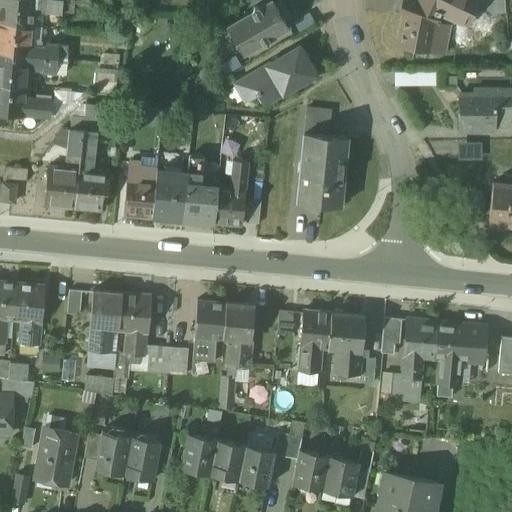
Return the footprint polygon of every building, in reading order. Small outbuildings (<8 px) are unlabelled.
[(62,0),(59,0),(0,0),(0,20),(34,23),(35,7),(42,12),(61,14),(62,0)] [(252,11),(227,26),(243,54),(258,46),(289,28),(272,0),(270,0),(259,7),(254,7),(252,11)] [(410,0),(404,17),(403,16),(398,45),(429,51),(435,23),(431,22),(434,13),(441,14),(441,12),(444,13),(449,0),(410,0)] [(34,23),(0,20),(0,51),(58,57),(59,45),(32,43),(34,23)] [(69,46),(59,45),(58,57),(68,59),(69,46)] [(298,46),(235,83),(244,99),(256,92),(263,104),(314,74),(298,46)] [(58,57),(0,51),(0,82),(28,85),(29,67),(42,69),(42,71),(66,74),(68,59),(58,57)] [(434,82),(434,70),(411,70),(411,74),(394,73),(393,81),(434,82)] [(28,85),(0,82),(0,113),(48,118),(50,102),(26,99),(28,85)] [(65,100),(66,86),(51,85),(50,99),(65,100)] [(511,90),(473,90),(473,95),(459,95),(459,129),(495,129),(495,115),(511,115),(511,90)] [(330,109),(306,107),(303,131),(305,131),(327,134),(330,109)] [(69,165),(52,164),(48,203),(74,206),(83,128),(71,127),(67,160),(69,165)] [(98,130),(83,128),(74,206),(106,209),(111,170),(94,168),(98,130)] [(327,134),(305,131),(298,201),(341,206),(348,136),(327,134)] [(455,157),(478,157),(478,139),(455,140),(455,157)] [(147,151),(133,149),(126,211),(152,214),(156,179),(144,178),(147,151)] [(219,185),(201,183),(204,156),(191,155),(189,173),(184,218),(215,221),(219,185)] [(230,186),(219,185),(215,221),(242,224),(249,161),(233,160),(230,186)] [(29,168),(6,165),(4,177),(28,179),(29,168)] [(189,173),(157,170),(156,179),(152,214),(184,218),(189,173)] [(511,183),(492,181),(487,222),(511,225),(511,183)] [(16,184),(3,182),(2,199),(14,200),(16,184)] [(261,199),(249,198),(246,222),(257,224),(261,199)] [(17,283),(0,281),(0,340),(6,341),(8,316),(14,317),(17,283)] [(45,285),(17,283),(14,317),(22,317),(19,342),(39,344),(45,285)] [(82,289),(70,288),(67,312),(80,313),(82,289)] [(121,291),(94,289),(88,348),(110,350),(112,326),(118,327),(121,292),(121,291)] [(149,295),(121,292),(118,327),(126,327),(123,352),(130,352),(144,354),(149,295)] [(227,302),(198,299),(192,359),(214,360),(216,336),(224,337),(227,302)] [(254,304),(227,302),(224,337),(230,338),(228,362),(249,364),(254,304)] [(293,310),(279,309),(277,333),(291,335),(293,310)] [(332,311),(303,309),(296,370),(309,371),(309,387),(320,388),(321,371),(319,370),(321,347),(328,347),(332,311)] [(359,314),(332,311),(328,347),(336,347),(334,371),(354,373),(359,314)] [(401,318),(384,316),(381,352),(393,353),(394,343),(399,343),(401,318)] [(437,320),(407,318),(402,375),(395,375),(393,396),(418,398),(422,357),(433,358),(433,357),(436,321),(437,320)] [(436,321),(433,357),(440,358),(438,382),(452,383),(458,383),(460,360),(482,361),(485,325),(436,321)] [(511,337),(501,336),(498,372),(511,373),(511,337)] [(170,345),(148,344),(146,370),(167,372),(170,345)] [(187,347),(170,345),(167,372),(185,373),(187,347)] [(110,350),(88,348),(86,365),(114,368),(116,351),(110,350)] [(123,352),(116,351),(114,376),(128,377),(130,352),(123,352)] [(375,358),(361,357),(359,380),(374,381),(375,358)] [(10,361),(0,360),(0,376),(2,377),(8,378),(10,361)] [(27,364),(10,361),(8,378),(26,381),(27,364)] [(113,378),(85,375),(83,389),(111,394),(113,378)] [(235,377),(220,376),(217,407),(232,408),(235,377)] [(8,378),(2,377),(1,394),(11,395),(11,396),(30,397),(33,382),(26,381),(8,378)] [(452,383),(438,382),(437,395),(451,397),(452,383)] [(1,394),(0,394),(0,432),(10,433),(11,396),(11,395),(1,394)] [(76,433),(44,427),(35,478),(66,484),(76,433)] [(130,435),(102,429),(101,429),(96,459),(94,468),(122,473),(122,474),(123,474),(123,473),(123,474),(131,436),(130,435)] [(100,434),(88,432),(83,457),(96,459),(100,434)] [(290,434),(278,432),(274,451),(275,451),(274,454),(285,457),(290,434)] [(216,439),(187,433),(179,467),(209,473),(216,439)] [(302,437),(290,434),(285,457),(297,459),(299,449),(300,449),(302,437)] [(160,441),(131,436),(131,435),(123,474),(124,474),(152,479),(152,480),(153,480),(154,471),(159,446),(160,441)] [(245,445),(216,439),(209,473),(238,479),(245,445)] [(274,451),(245,445),(238,479),(268,485),(274,454),(275,451),(274,451)] [(171,448),(159,446),(154,471),(166,473),(171,448)] [(374,449),(361,447),(358,461),(359,461),(357,470),(369,472),(374,449)] [(300,449),(299,449),(297,459),(292,483),(322,489),(328,455),(300,449)] [(358,461),(328,455),(322,489),(351,495),(352,495),(357,470),(359,461),(358,461)] [(433,511),(439,483),(384,471),(384,474),(387,474),(384,485),(382,485),(375,511),(433,511)] [(29,477),(15,474),(10,500),(24,503),(29,477)]
